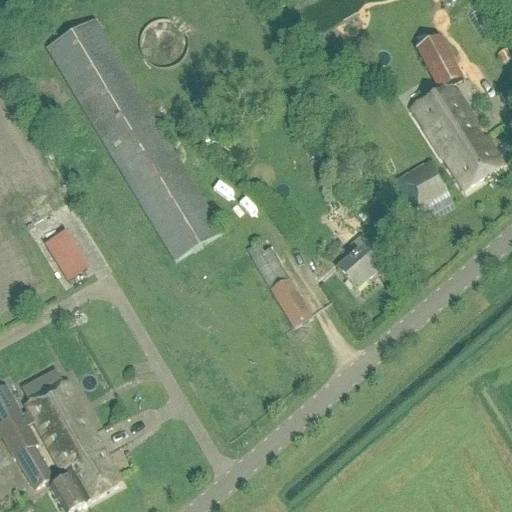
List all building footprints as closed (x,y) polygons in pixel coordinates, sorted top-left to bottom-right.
[(175,266),(223,238),(94,25),(47,53),(175,266)] [(183,35),(181,32),(178,30),(174,27),(170,26),(166,25),(162,25),(158,25),(154,26),(151,28),(148,31),(145,34),(142,37),(141,41),(140,45),(139,49),(140,53),(141,57),(142,61),(145,64),(148,67),(151,69),(154,71),(158,72),(162,73),(166,73),(170,72),(174,70),(178,68),(181,65),(183,62),(185,59),(187,55),(187,51),(187,47),(187,43),(185,39),(183,35)] [(438,97),(411,113),(442,164),(444,163),(464,196),(504,171),(486,142),(482,144),(478,138),(481,135),(455,95),(453,96),(450,92),(462,85),(440,42),(415,54),(438,97)] [(381,132),(369,140),(380,159),(393,151),(381,132)] [(416,229),(452,209),(427,168),(391,187),(416,229)] [(236,193),(229,202),(244,214),(251,205),(236,193)] [(62,237),(38,248),(58,289),(82,278),(62,237)] [(355,295),(385,268),(362,241),(351,251),(357,257),(337,274),(355,295)] [(288,284),(270,254),(264,257),(258,248),(245,255),(268,296),(292,334),(312,323),(289,284),(288,284)] [(6,391),(0,394),(0,438),(2,442),(26,429),(31,426),(67,484),(67,485),(71,482),(87,509),(122,489),(67,387),(25,409),(29,417),(22,421),(6,391)] [(67,485),(67,484),(62,487),(58,481),(53,483),(34,452),(38,450),(26,429),(2,442),(14,464),(15,463),(35,496),(47,488),(60,511),(82,511),(87,509),(71,482),(67,485)]
